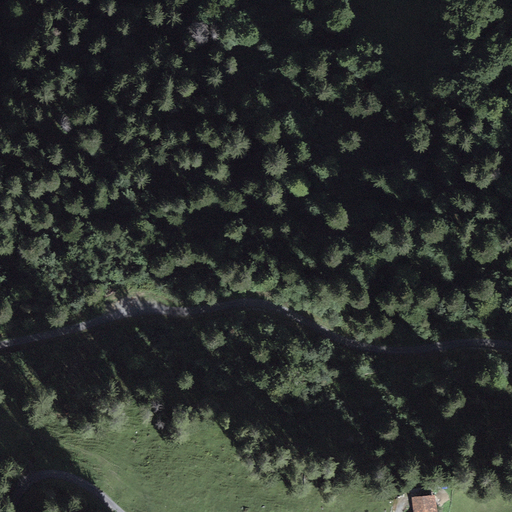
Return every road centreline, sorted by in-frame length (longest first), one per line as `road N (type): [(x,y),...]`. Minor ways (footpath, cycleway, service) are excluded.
road 1 (track): [(511,346),(488,340),(392,351),(335,339),(254,302),(138,313),(0,346)]
road 2 (track): [(0,511),(26,482),(59,473),(119,511)]
